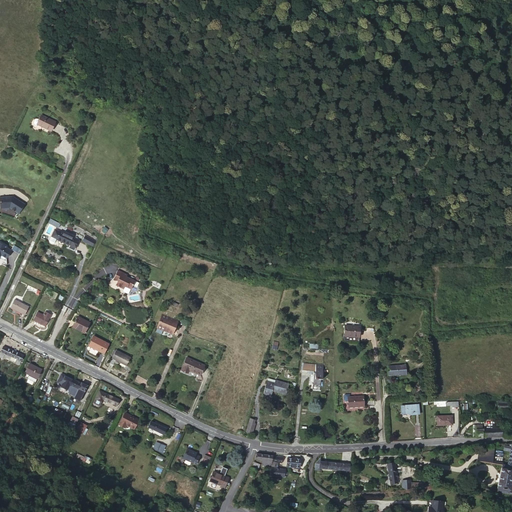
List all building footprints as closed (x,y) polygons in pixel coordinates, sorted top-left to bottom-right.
[(36,123),(33,121),(30,126),(33,128),(34,127),(48,134),(52,125),(38,118),(36,123)] [(22,204),(10,196),(0,197),(0,208),(7,208),(16,213),(22,204)] [(47,221),(45,225),(55,229),(56,225),(47,221)] [(69,240),(69,239),(62,235),(57,233),(51,231),(48,238),(53,240),(53,241),(66,248),(67,247),(73,250),(77,243),(69,240)] [(91,247),(94,243),(84,238),(82,243),(91,247)] [(10,246),(8,250),(15,255),(18,251),(10,246)] [(114,272),(111,279),(115,281),(114,283),(112,287),(119,290),(120,289),(127,292),(131,283),(123,278),(124,276),(114,272)] [(26,308),(10,301),(6,309),(22,316),(26,308)] [(41,317),(34,314),(30,323),(43,328),(49,316),(43,313),(41,317)] [(161,331),(161,332),(170,336),(176,324),(159,317),(155,328),(161,331)] [(87,326),(75,320),(70,330),(82,335),(87,326)] [(161,331),(155,328),(151,335),(158,338),(161,332),(161,331)] [(338,334),(336,344),(351,347),(353,337),(338,334)] [(107,347),(91,340),(87,349),(102,356),(107,347)] [(20,357),(1,348),(0,349),(0,358),(1,359),(2,357),(13,362),(13,364),(16,366),(20,357)] [(128,359),(114,352),(107,365),(110,367),(113,362),(123,367),(128,359)] [(201,366),(183,358),(178,370),(186,374),(187,372),(197,376),(201,366)] [(39,370),(27,364),(22,374),(34,380),(39,370)] [(308,373),(308,382),(308,383),(305,383),(305,394),(314,394),(313,383),(317,383),(317,372),(308,373)] [(399,372),(381,373),(381,384),(400,383),(399,372)] [(308,382),(308,373),(294,373),(294,382),(308,382)] [(71,382),(60,376),(59,378),(57,377),(53,384),(57,386),(58,384),(68,388),(71,382)] [(76,392),(81,394),(81,395),(84,388),(82,387),(83,385),(80,383),(79,385),(71,382),(68,388),(73,391),(76,392)] [(267,386),(259,384),(255,397),(263,399),(265,394),(279,397),(282,386),(268,382),(267,386)] [(99,404),(103,397),(97,394),(92,404),(98,407),(100,404),(99,404)] [(99,404),(100,404),(111,409),(114,403),(103,397),(99,404)] [(357,413),(356,403),(342,405),(342,402),(337,403),(336,404),(337,408),(338,409),(341,409),(342,415),(357,413)] [(503,402),(492,402),(493,410),(506,410),(507,405),(504,405),(503,402)] [(71,413),(67,422),(73,424),(80,409),(76,407),(73,413),(71,413)] [(410,411),(392,412),(392,419),(399,419),(399,422),(410,422),(410,411)] [(133,420),(120,414),(114,426),(119,428),(120,426),(128,430),(133,420)] [(436,416),(436,426),(452,426),(451,416),(436,416)] [(84,432),(87,424),(81,422),(77,430),(84,432)] [(141,431),(147,433),(150,427),(144,424),(141,431)] [(473,425),(473,438),(502,437),(502,434),(499,434),(499,430),(480,430),(480,425),(473,425)] [(242,426),(240,434),(247,436),(249,428),(242,426)] [(150,427),(147,433),(158,438),(161,432),(150,427)] [(153,449),(163,453),(166,445),(156,441),(153,449)] [(511,468),(511,462),(511,445),(506,445),(501,466),(511,468)] [(494,448),(482,447),(481,462),(493,462),(494,448)] [(197,457),(183,450),(178,460),(192,467),(197,457)] [(259,469),(267,470),(268,465),(269,458),(253,456),(252,463),(260,464),(259,469)] [(268,465),(271,466),(275,466),(280,467),(281,460),(269,458),(268,465)] [(296,472),(297,463),(287,461),(286,468),(290,468),(290,472),(296,472)] [(394,487),(393,464),(380,464),(380,467),(383,467),(383,468),(385,468),(386,488),(394,487)] [(335,474),(336,466),(318,465),(318,468),(316,467),(315,472),(335,474)] [(254,467),(251,466),(244,478),(250,482),(253,476),(251,475),(254,467)] [(336,466),(335,474),(335,475),(346,477),(347,467),(336,466)] [(510,471),(496,469),(490,496),(503,499),(510,471)] [(215,490),(219,480),(208,476),(204,486),(215,490)] [(397,495),(406,495),(406,487),(397,487),(397,495)] [(423,506),(423,511),(438,511),(439,499),(427,498),(427,506),(423,506)]
